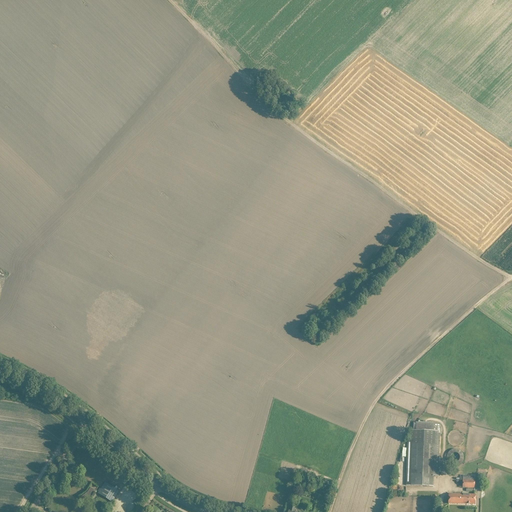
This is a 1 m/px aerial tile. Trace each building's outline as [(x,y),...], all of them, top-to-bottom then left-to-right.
[(406,486),(411,486),(433,487),(433,476),(439,476),(440,424),(414,423),(413,442),(407,442),(406,486)] [(462,460),(462,459),(462,457),(462,456),(461,455),(460,454),(459,453),(457,452),(456,452),(454,451),(452,452),(450,453),(449,454),(448,455),(448,456),(447,458),(447,459),(448,461),(448,462),(449,463),(450,464),(451,465),(452,466),(454,466),(455,466),(456,466),(458,466),(459,465),(460,464),(461,463),(462,462),(462,460)] [(463,477),(459,477),(459,487),(462,487),(462,488),(475,488),(475,476),(463,476),(463,477)] [(105,483),(98,493),(112,502),(119,491),(105,483)] [(80,498),(84,503),(91,497),(95,491),(90,488),(88,492),(80,498)] [(476,495),(449,494),(448,504),(475,504),(476,495)]
